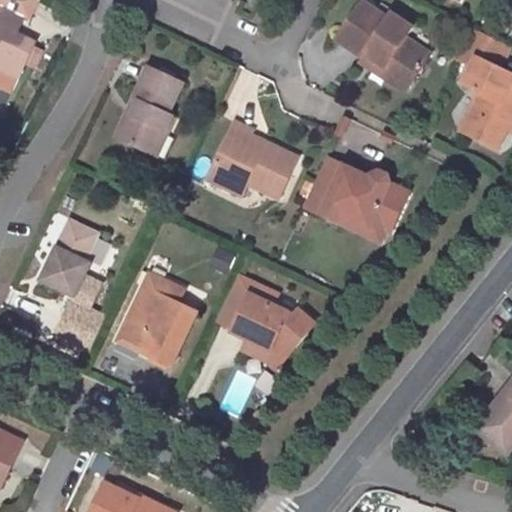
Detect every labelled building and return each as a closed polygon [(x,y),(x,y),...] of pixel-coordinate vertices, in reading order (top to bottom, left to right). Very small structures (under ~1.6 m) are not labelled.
[(0,0),(0,61),(29,76),(46,42),(26,32),(35,15),(40,17),(47,0),(0,0)] [(376,58),(419,88),(441,59),(417,42),(424,33),(403,18),(399,24),(375,6),(349,43),(375,61),(376,58)] [(482,34),(467,64),(485,73),(488,66),(483,64),(495,40),(482,34)] [(492,100),(472,138),(506,156),(511,144),(511,76),(511,75),(511,48),(495,40),(483,64),(488,66),(485,73),(475,92),(492,100)] [(419,88),(376,58),(375,61),(372,65),(414,95),(419,88)] [(152,104),(144,118),(138,115),(126,138),(159,155),(170,133),(176,136),(184,120),(179,118),(195,87),(161,70),(145,101),(152,104)] [(145,101),(138,115),(144,118),(152,104),(145,101)] [(342,116),(334,133),(369,149),(376,132),(342,116)] [(220,179),(253,196),(257,188),(288,202),(308,163),(275,147),(271,155),(257,148),(261,140),(263,135),(246,126),(220,179)] [(170,133),(159,155),(167,158),(178,137),(176,136),(170,133)] [(257,148),(271,155),(275,147),(261,140),(257,148)] [(313,213),(347,230),(351,223),(379,237),(381,233),(394,239),(399,242),(420,201),(401,192),(400,185),(392,181),(383,183),(381,186),(336,165),(313,213)] [(217,186),(250,203),(253,196),(220,179),(217,186)] [(347,230),(388,251),(394,239),(381,233),(379,237),(351,223),(347,230)] [(48,285),(80,302),(77,307),(96,316),(108,290),(90,281),(97,269),(91,265),(104,239),(78,226),(48,285)] [(228,272),(235,256),(216,248),(209,265),(228,272)] [(157,277),(150,292),(165,298),(172,284),(157,277)] [(131,340),(156,353),(153,359),(178,370),(204,317),(185,308),(192,294),(172,284),(165,298),(150,292),(135,322),(139,324),(131,340)] [(285,299),(263,288),(260,293),(282,304),(285,299)] [(255,345),(280,357),(290,366),(322,330),(305,314),(299,321),(278,310),(282,304),(260,293),(238,337),(255,345)] [(156,353),(131,340),(139,324),(135,322),(124,344),(153,359),(156,353)] [(250,356),(273,367),(282,375),(290,366),(280,357),(255,345),(250,356)] [(230,386),(242,396),(253,382),(241,373),(230,386)] [(508,452),(511,446),(511,386),(500,403),(496,401),(476,428),(508,452)] [(0,493),(1,494),(26,445),(0,431),(0,493)] [(161,511),(142,502),(141,505),(109,488),(97,511),(161,511)]
